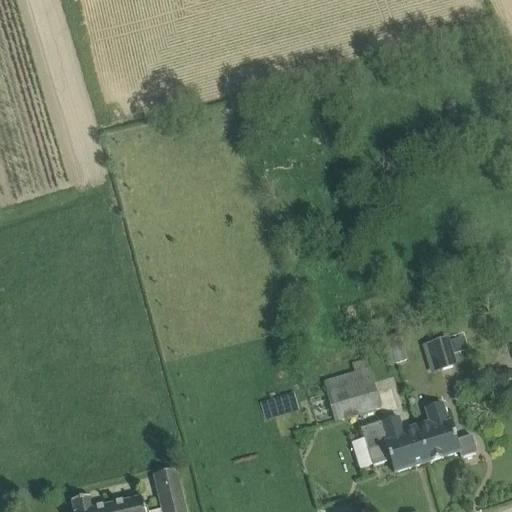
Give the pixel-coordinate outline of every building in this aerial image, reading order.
[(434,345),(442,373),(454,369),(446,342),(434,345)] [(323,382),(335,424),(380,411),(369,370),(323,382)] [(430,424),(416,428),(428,464),(461,454),(452,425),(449,426),(442,405),(426,411),(430,424)] [(428,464),(416,428),(403,432),(399,419),(382,424),(362,431),(373,468),(390,462),(394,475),(428,464)] [(186,511),(177,472),(154,477),(162,511),(159,511),(145,511),(143,500),(94,511),(91,498),(72,503),(74,511),(186,511)]
